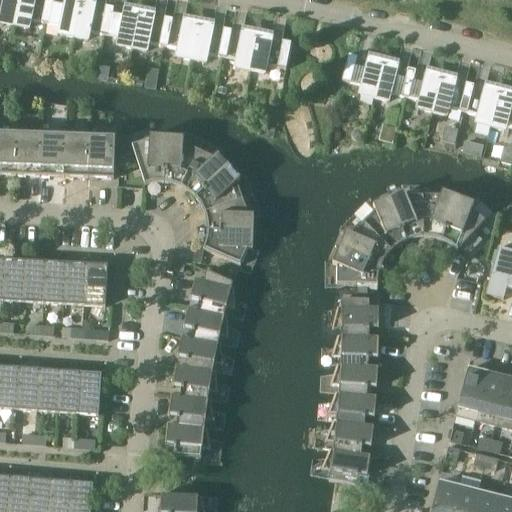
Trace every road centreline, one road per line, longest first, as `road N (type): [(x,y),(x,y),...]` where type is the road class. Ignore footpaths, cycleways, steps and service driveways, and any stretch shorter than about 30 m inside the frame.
road 1 (residential): [(0,210),(102,218),(161,240),(168,259),(148,365),(135,511)]
road 2 (residential): [(395,511),(424,325),(511,333)]
road 3 (residential): [(511,56),(275,0)]
